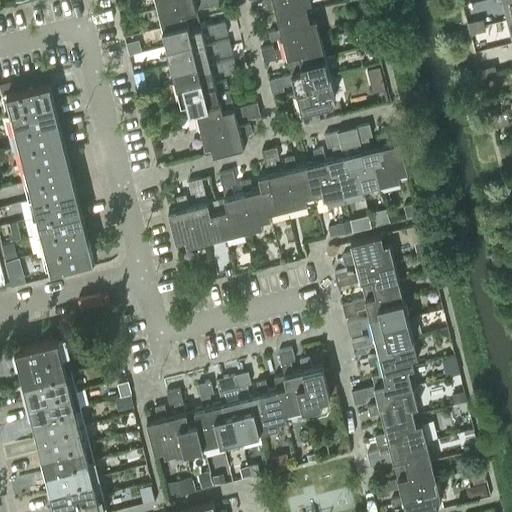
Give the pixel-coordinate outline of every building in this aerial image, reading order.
[(182,0),(182,1),(157,7),(162,25),(199,16),(197,7),(220,2),(219,0),(182,0)] [(264,0),(261,1),(263,10),(275,7),(277,17),(308,9),(306,1),(308,0),(264,0)] [(511,0),(503,0),(508,17),(511,16),(511,0)] [(308,9),(277,17),(280,27),(268,30),(270,38),(282,36),(294,32),(297,42),(321,36),(316,16),(310,17),(308,9)] [(199,16),(162,25),(166,44),(192,38),(194,47),(206,44),(204,35),(215,32),(215,36),(227,33),(224,19),(201,25),(199,16)] [(483,17),(475,19),(478,31),(486,29),(483,17)] [(470,33),(478,31),(475,19),(467,21),(470,33)] [(294,32),(282,36),(284,45),(273,47),(272,44),(261,47),(263,60),(286,54),(288,63),(325,54),(321,36),(297,42),(294,32)] [(192,38),(166,44),(171,62),(196,56),(198,65),(210,62),(208,52),(218,50),(219,54),(231,51),(229,38),(206,44),(194,47),(192,38)] [(325,54),(288,63),(291,72),(268,78),(271,91),(283,88),(282,83),(293,81),(295,91),(308,88),(305,79),(330,73),(325,54)] [(196,56),(171,62),(175,81),(200,75),(202,84),(215,81),(213,71),(224,68),(225,73),(236,70),(233,56),(210,62),(198,65),(196,56)] [(495,63),(487,65),(490,77),(498,75),(495,63)] [(380,65),(367,68),(372,90),(385,87),(380,65)] [(482,79),(490,77),(487,65),(479,67),(482,79)] [(143,69),(133,72),(138,90),(148,88),(143,69)] [(48,72),(11,81),(13,89),(50,79),(48,72)] [(335,92),(330,73),(305,79),(308,88),(295,91),(284,93),(286,102),(297,100),(300,111),(301,110),(317,106),(331,103),(329,94),(335,92)] [(200,75),(175,81),(180,101),(187,99),(189,109),(195,107),(194,106),(220,100),(219,99),(217,90),(228,87),(226,78),(215,81),(202,84),(200,75)] [(6,90),(11,109),(54,98),(50,79),(13,89),(6,90)] [(231,96),(219,99),(220,100),(194,106),(195,107),(199,125),(224,119),(226,128),(238,125),(238,124),(236,115),(247,112),(248,116),(260,113),(256,100),(234,106),(231,96)] [(54,98),(11,109),(15,126),(59,115),(54,98)] [(320,117),(317,106),(301,110),(304,121),(320,117)] [(507,110),(499,112),(502,123),(510,121),(507,110)] [(494,125),(502,123),(499,112),(491,114),(494,125)] [(59,115),(15,126),(19,144),(63,133),(59,115)] [(224,119),(199,125),(204,145),(210,143),(212,152),(243,144),(240,133),(251,131),(249,121),(238,124),(238,125),(226,128),(224,119)] [(369,121),(347,127),(361,186),(380,182),(374,157),(382,155),(379,143),(370,145),(367,134),(371,133),(369,121)] [(361,186),(347,127),(324,133),(327,144),(331,143),(334,154),(324,157),(327,169),(336,167),(342,191),(361,186)] [(377,132),(379,143),(382,155),(374,157),(380,182),(399,177),(398,171),(407,169),(400,138),(389,141),(386,129),(377,132)] [(63,133),(19,144),(24,161),(67,150),(63,133)] [(501,155),(509,153),(506,141),(498,143),(501,155)] [(258,174),(260,185),(261,185),(268,210),(269,210),(287,205),(280,181),(290,178),(287,166),(277,169),(275,158),(279,157),(276,145),(262,148),(268,171),(258,174)] [(342,191),(336,167),(327,169),(324,157),(321,146),(312,148),(315,159),(305,162),(313,192),(314,192),(316,199),(324,196),(342,191)] [(67,150),(24,161),(28,179),(72,168),(67,150)] [(284,155),(287,166),(290,178),(280,181),(287,205),(306,200),(305,194),(313,192),(305,162),(296,164),(293,153),(284,155)] [(72,168),(28,179),(32,196),(76,185),(72,168)] [(224,194),(215,196),(224,233),(243,228),(237,204),(246,202),(243,189),(233,192),(230,180),(235,179),(232,168),(218,171),(224,194)] [(197,201),(188,203),(191,216),(200,213),(206,237),(224,233),(215,196),(206,199),(201,176),(187,179),(190,191),(194,190),(197,201)] [(240,178),(243,189),(246,202),(237,204),(243,228),(263,223),(261,218),(270,215),(269,210),(268,210),(261,185),(260,185),(252,187),(249,176),(240,178)] [(76,185),(32,196),(37,214),(80,203),(76,185)] [(186,242),(206,237),(200,213),(191,216),(188,203),(185,192),(175,194),(178,206),(168,208),(176,239),(185,237),(186,242)] [(80,203),(37,214),(41,231),(85,220),(80,203)] [(356,216),(350,218),(350,219),(353,230),(359,228),(356,216)] [(350,219),(336,222),(336,223),(339,233),(353,230),(350,219)] [(85,220),(41,231),(45,249),(89,238),(85,220)] [(344,262),(355,259),(367,256),(370,265),(394,259),(389,239),(383,241),(381,232),(350,239),(352,250),(341,253),(344,262)] [(89,238),(45,249),(50,267),(94,256),(89,238)] [(426,239),(414,242),(417,254),(429,251),(426,239)] [(19,255),(2,260),(5,271),(22,267),(19,255)] [(367,256),(355,259),(357,268),(346,271),(345,267),(334,270),(337,284),(360,278),(362,287),(399,278),(394,259),(370,265),(367,256)] [(213,266),(201,269),(203,281),(216,277),(213,266)] [(399,278),(362,287),(364,296),(342,301),(345,315),(356,312),(355,308),(366,305),(369,315),(381,312),(379,302),(403,296),(399,278)] [(381,312),(369,315),(346,320),(350,333),(361,331),(360,327),(371,324),(373,333),(373,334),(386,331),(383,321),(408,315),(403,296),(379,302),(381,312)] [(373,334),(373,333),(351,338),(354,352),(366,349),(365,345),(375,342),(378,352),(390,349),(388,339),(412,333),(408,315),(383,321),(386,331),(373,334)] [(112,318),(101,321),(104,335),(116,332),(112,318)] [(390,349),(378,352),(367,355),(369,363),(380,361),(382,370),(382,371),(408,364),(408,365),(414,364),(411,355),(417,354),(412,333),(388,339),(390,349)] [(14,346),(19,364),(62,353),(58,335),(14,346)] [(274,373),(277,385),(284,411),(302,406),(296,381),(305,379),(302,367),(293,370),(290,358),(294,357),(291,346),(278,349),(283,371),(274,373)] [(62,353),(19,364),(23,381),(67,370),(62,353)] [(300,356),(302,367),(305,379),(296,381),(302,406),(322,401),(320,395),(330,393),(324,368),(322,362),(311,365),(308,354),(300,356)] [(455,354),(443,357),(447,374),(460,371),(455,354)] [(376,392),(378,401),(391,398),(388,389),(413,383),(408,365),(408,364),(382,371),(382,370),(371,373),(374,383),(351,388),(354,402),(366,399),(365,395),(376,392)] [(331,366),(324,368),(330,393),(337,391),(331,366)] [(234,372),(240,395),(243,407),(234,409),(240,434),(258,429),(252,405),(262,402),(259,390),(249,392),(246,381),(250,380),(247,369),(234,372)] [(67,370),(23,381),(27,399),(71,388),(67,370)] [(243,407),(240,395),(234,372),(216,377),(216,378),(222,401),(224,412),(215,414),(222,438),(240,434),(234,409),(243,407)] [(256,379),(259,390),(262,402),(252,405),(258,429),(278,424),(277,418),(285,416),(284,411),(277,385),(267,388),(265,377),(256,379)] [(224,412),(222,401),(212,403),(209,392),(213,391),(211,379),(210,379),(210,378),(197,382),(202,404),(194,406),(203,443),(222,438),(215,414),(224,412)] [(115,382),(118,395),(129,392),(126,379),(115,382)] [(391,398),(378,401),(367,404),(369,413),(380,410),(383,420),(413,413),(411,404),(417,403),(413,383),(388,389),(391,398)] [(175,411),(166,413),(169,426),(178,423),(184,448),(203,443),(194,406),(185,409),(179,386),(166,389),(168,401),(172,400),(175,411)] [(71,388),(27,399),(32,417),(75,406),(71,388)] [(164,453),(184,448),(178,423),(169,426),(166,413),(163,402),(154,404),(157,416),(146,418),(154,449),(163,447),(164,453)] [(75,406),(32,417),(36,434),(80,423),(75,406)] [(413,413),(383,420),(385,430),(374,433),(376,442),(388,440),(387,439),(400,436),(402,445),(426,439),(422,419),(415,421),(413,413)] [(80,423),(36,434),(41,452),(84,441),(80,423)] [(474,427),(463,430),(465,437),(476,434),(474,427)] [(387,439),(388,440),(390,449),(379,452),(378,447),(366,450),(370,464),(392,458),(394,467),(431,458),(426,439),(402,445),(400,436),(387,439)] [(84,441),(41,452),(45,469),(89,458),(84,441)] [(314,452),(307,454),(309,460),(316,459),(314,452)] [(89,458),(45,469),(49,487),(93,476),(89,458)] [(431,458),(394,467),(397,476),(374,481),(377,495),(389,492),(388,488),(399,485),(401,494),(413,491),(411,482),(436,476),(431,458)] [(257,462),(248,465),(250,474),(260,472),(257,462)] [(248,465),(240,467),(242,476),(250,474),(248,465)] [(174,490),(210,485),(208,472),(172,477),(174,490)] [(93,476),(49,487),(54,504),(98,493),(93,476)] [(413,491),(401,494),(390,497),(392,506),(403,503),(405,511),(415,511),(437,507),(435,497),(440,496),(436,476),(411,482),(413,491)] [(153,494),(150,482),(135,486),(138,498),(153,494)] [(98,493),(54,504),(55,511),(99,511),(102,511),(98,493)] [(226,511),(226,508),(215,511),(212,500),(181,508),(182,511),(226,511)]
